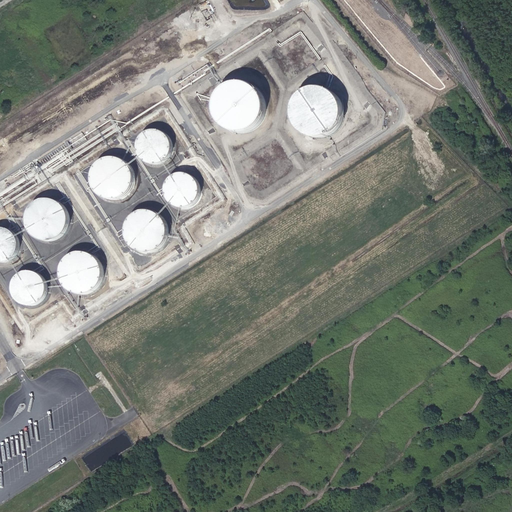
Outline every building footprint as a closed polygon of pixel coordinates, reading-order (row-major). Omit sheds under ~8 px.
[(214,93),(212,95),(210,101),(209,106),(208,110),(209,114),(210,117),(211,121),(213,123),(215,125),(217,127),(220,130),(225,133),(228,134),(232,134),(236,134),(240,134),(244,132),(247,131),(253,127),(255,123),(257,120),(258,117),(259,112),(260,110),(259,105),(259,102),(258,99),(256,96),(254,93),(252,90),(249,88),(245,85),(241,84),(237,83),(231,83),(226,84),(224,85),(223,86),(220,87),(218,89),(216,91),(214,93)] [(300,99),(298,101),(296,106),(295,112),(295,116),(295,119),(296,123),(297,126),(299,128),(301,131),(303,133),(306,135),(312,138),(314,139),(318,139),(322,139),(326,139),(330,138),(333,136),(339,132),(341,128),(343,125),(344,122),(345,118),(346,115),(345,111),(345,107),(344,104),(342,101),(340,98),(338,95),(335,93),(331,91),(328,89),(323,88),(317,88),(312,90),(311,90),(309,91),(306,93),(304,94),(302,96),(300,99)] [(153,131),(145,131),(137,135),(132,141),(131,148),(132,156),(137,162),(144,166),(152,166),(159,163),(164,157),(166,149),(165,141),(160,135),(153,131)] [(86,175),(86,184),(90,193),(97,199),(106,202),(115,201),(123,196),(128,189),(130,180),(129,171),(123,163),(115,159),(106,157),(97,160),(90,166),(86,175)] [(191,198),(193,190),(192,182),(187,176),(180,172),(172,172),(164,175),(159,182),(157,189),(159,197),(164,203),(171,207),(179,207),(186,204),(191,198)] [(66,228),(68,219),(67,210),(61,203),(54,198),(45,197),(36,200),(29,206),(25,214),(25,223),(29,232),(36,238),(44,241),(53,240),(61,235),(66,228)] [(126,218),(122,226),(122,235),(126,244),(132,250),(141,253),(150,252),(158,247),(163,240),(165,231),(163,222),(158,215),(150,211),(141,209),(133,212),(126,218)] [(16,253),(18,245),(16,237),(11,231),(4,227),(0,227),(0,262),(4,263),(11,259),(16,253)] [(87,291),(95,286),(100,279),(102,270),(101,261),(95,254),(87,249),(78,248),(70,251),(63,257),(59,265),(59,274),(62,283),(69,289),(78,292),(87,291)] [(43,278),(38,272),(30,268),(22,268),(15,271),(10,278),(8,285),(10,293),(15,300),(22,303),(30,303),(37,300),(42,294),(44,286),(43,278)]
